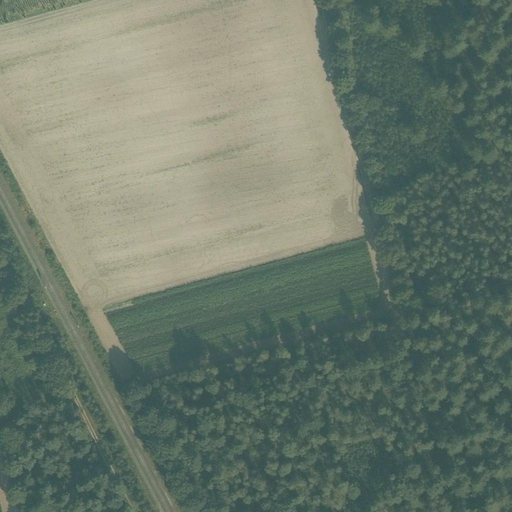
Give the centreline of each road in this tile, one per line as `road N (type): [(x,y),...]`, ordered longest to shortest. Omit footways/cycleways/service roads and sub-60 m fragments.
road 1 (track): [(322,0),(400,308)]
road 2 (track): [(0,246),(138,511)]
road 3 (track): [(400,308),(452,511)]
road 4 (track): [(0,367),(29,511)]
